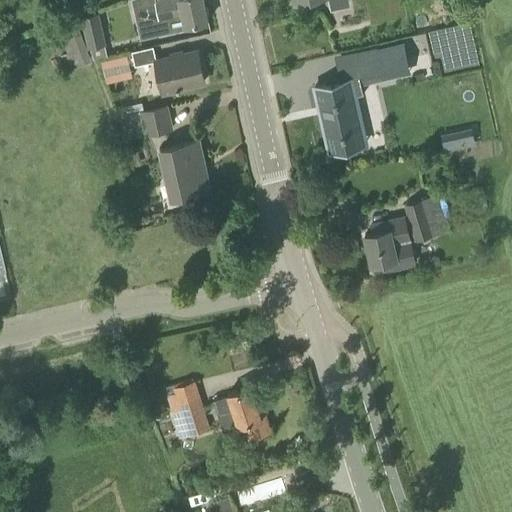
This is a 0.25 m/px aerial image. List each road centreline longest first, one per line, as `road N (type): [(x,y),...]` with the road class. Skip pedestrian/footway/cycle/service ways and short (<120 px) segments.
road 1 (residential): [(298,283),(201,306),(154,300),(0,337)]
road 2 (secondary): [(298,283),(232,0)]
road 3 (secondary): [(335,392),(374,511)]
